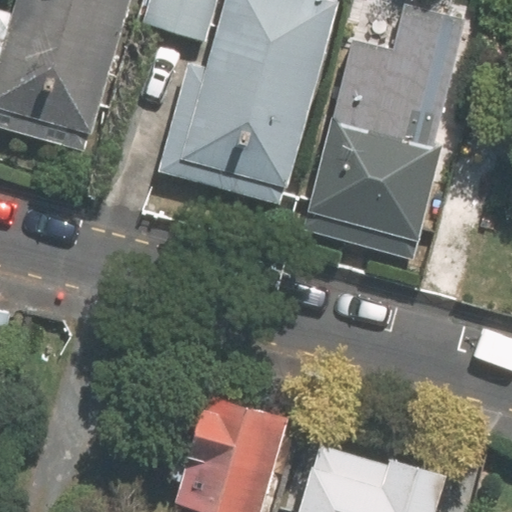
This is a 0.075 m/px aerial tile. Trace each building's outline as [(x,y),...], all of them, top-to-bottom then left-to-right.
[(0,102),(93,127),(127,0),(15,0),(0,56),(0,102)] [(159,170),(281,203),(337,0),(152,0),(146,26),(171,33),(211,44),(206,63),(190,59),(159,170)] [(467,60),(350,29),(303,205),(420,237),(467,60)] [(176,499),(221,511),(257,511),(285,413),(206,391),(176,499)] [(315,438),(294,511),(432,511),(444,474),(447,464),(391,448),(388,459),(315,438)]
